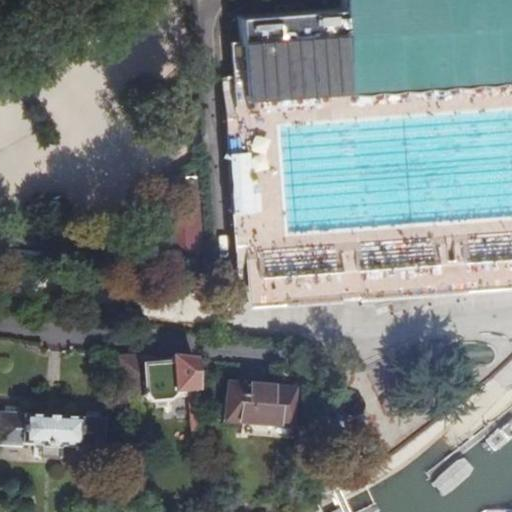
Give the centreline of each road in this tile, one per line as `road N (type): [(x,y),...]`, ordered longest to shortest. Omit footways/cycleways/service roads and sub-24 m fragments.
road 1 (residential): [(0,330),(305,354),(334,330)]
road 2 (residential): [(511,313),(334,330)]
